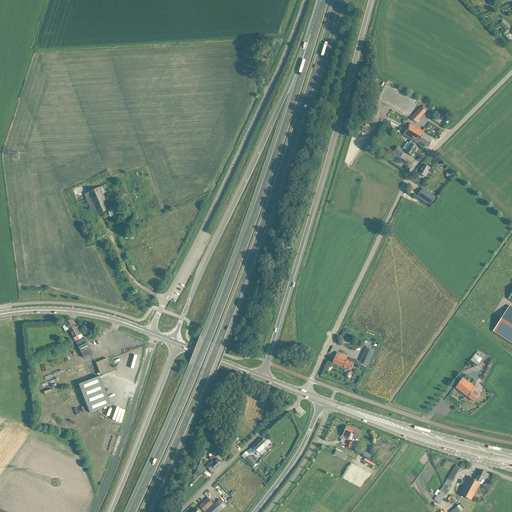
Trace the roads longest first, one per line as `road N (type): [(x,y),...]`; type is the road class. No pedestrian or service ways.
road 1 (motorway): [(144,511),(245,273),(337,0)]
road 2 (motorway): [(314,34),(233,272),(132,511)]
road 3 (motorway): [(261,377),(305,247),(368,0)]
road 4 (unclassified): [(310,380),(408,177),(511,72)]
road 5 (unclassified): [(153,334),(308,0)]
road 6 (motorway): [(314,34),(174,342)]
road 7 (unclassified): [(92,511),(153,334)]
road 8 (secondary): [(509,453),(330,404)]
road 9 (secondary): [(330,404),(502,465)]
road 10 (motorway): [(174,342),(110,511)]
road 11 (unclassified): [(179,511),(305,394)]
road 12 (secondary): [(153,334),(73,311),(0,314)]
road 13 (motorway): [(254,511),(303,444),(322,400)]
road 14 (unclassified): [(429,422),(310,380)]
road 15 (unclassified): [(267,511),(305,460),(330,404)]
